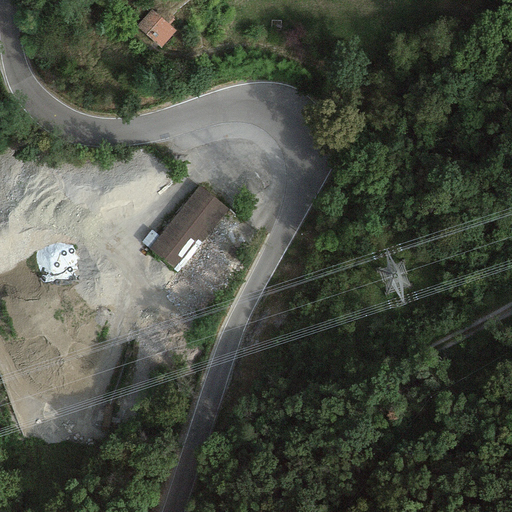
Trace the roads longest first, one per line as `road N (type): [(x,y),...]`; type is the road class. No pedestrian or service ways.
road 1 (tertiary): [(7,0),(20,86),(56,119),(124,131),(213,106),(254,105),(285,119),(303,148),(298,198),(237,316),(171,511)]
road 2 (track): [(300,511),(366,401),(408,363),(511,306)]
